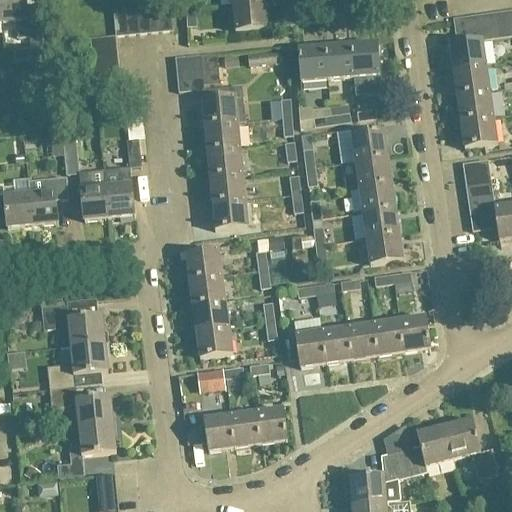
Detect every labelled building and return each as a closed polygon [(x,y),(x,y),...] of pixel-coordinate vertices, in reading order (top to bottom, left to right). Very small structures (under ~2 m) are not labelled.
[(25,0),(0,0),(2,27),(16,26),(18,43),(29,42),(30,64),(42,63),(39,17),(27,18),(25,0)] [(184,0),(185,13),(195,13),(194,0),(184,0)] [(232,0),(233,10),(266,7),(265,0),(232,0)] [(266,7),(233,10),(235,36),(268,33),(266,7)] [(158,11),(161,37),(173,36),(170,9),(158,11)] [(161,37),(158,11),(146,12),(149,38),(161,37)] [(149,38),(146,12),(134,13),(137,40),(149,38)] [(137,40),(134,13),(123,15),(126,41),(137,40)] [(195,13),(185,13),(186,31),(196,31),(195,13)] [(126,41),(123,15),(111,16),(114,41),(114,42),(126,41)] [(511,39),(511,32),(509,15),(498,16),(502,41),(511,39)] [(502,41),(498,16),(487,18),(491,43),(502,41)] [(491,43),(487,18),(476,20),(479,44),(482,44),(491,43)] [(479,44),(476,20),(464,21),(468,46),(479,44)] [(464,21),(453,23),(457,48),(468,46),(464,21)] [(116,52),(114,42),(114,41),(88,44),(90,55),(116,52)] [(486,70),(482,44),(479,44),(468,46),(457,48),(449,49),(453,75),(486,70)] [(377,47),(351,49),(354,82),(355,99),(381,97),(380,80),(377,47)] [(328,84),(353,82),(351,49),(325,51),(328,84)] [(325,51),(298,53),(301,86),(328,84),(325,51)] [(116,52),(90,55),(91,66),(117,63),(116,52)] [(201,60),(204,90),(220,88),(217,58),(201,60)] [(176,74),(202,72),(201,60),(175,62),(176,74)] [(117,63),(91,66),(92,77),(118,75),(117,63)] [(457,101),(490,96),(486,70),(453,75),(457,101)] [(176,74),(177,85),(203,82),(202,72),(176,74)] [(118,75),(92,77),(93,88),(119,85),(118,75)] [(179,97),(204,94),(203,82),(177,85),(179,97)] [(119,85),(93,88),(95,99),(120,96),(119,85)] [(202,104),(205,131),(238,127),(236,109),(243,108),(241,91),(220,93),(221,102),(202,103),(202,104)] [(120,96),(95,99),(96,110),(122,107),(120,96)] [(461,127),(494,122),(490,96),(457,101),(461,127)] [(282,123),(291,122),(290,104),(280,105),(282,123)] [(360,125),(376,123),(375,114),(359,116),(360,125)] [(331,120),(330,120),(331,130),(349,127),(348,118),(331,120)] [(330,120),(313,122),(314,132),(331,130),(330,120)] [(291,122),(282,123),(283,142),(293,141),(291,122)] [(494,122),(461,127),(464,153),(497,148),(494,122)] [(240,153),(238,127),(205,131),(207,157),(240,153)] [(351,140),(355,166),(388,161),(384,135),(351,140)] [(127,144),(130,172),(142,171),(139,143),(127,144)] [(286,167),(296,166),(294,147),(284,148),(286,167)] [(210,183),(243,179),(240,153),(207,157),(210,183)] [(64,155),(66,179),(78,178),(76,154),(64,155)] [(305,173),(314,172),(312,154),(303,155),(305,173)] [(357,182),(345,184),(346,194),(359,192),(392,187),(388,161),(355,166),(357,182)] [(462,168),(464,179),(489,176),(488,164),(462,168)] [(314,172),(305,173),(307,191),(317,190),(314,172)] [(104,175),(109,223),(134,220),(130,173),(104,175)] [(109,223),(104,175),(79,177),(84,225),(109,223)] [(464,179),(466,191),(491,187),(489,176),(464,179)] [(246,205),(243,179),(210,183),(212,208),(246,205)] [(298,180),(288,182),(290,194),(291,200),(300,199),(298,180)] [(30,198),(29,198),(32,230),(58,227),(55,205),(68,204),(66,182),(28,186),(30,198)] [(359,192),(362,218),(395,213),(392,187),(359,192)] [(466,191),(467,202),(493,198),(491,187),(466,191)] [(7,232),(32,230),(29,198),(15,200),(14,192),(0,193),(0,224),(6,224),(7,232)] [(467,202),(469,213),(494,210),(493,198),(467,202)] [(291,200),(293,218),(303,217),(300,199),(291,200)] [(246,205),(212,208),(215,235),(248,232),(246,205)] [(311,225),(321,224),(319,205),(309,206),(311,225)] [(511,209),(495,212),(494,212),(496,221),(497,232),(499,245),(511,243),(511,209)] [(469,213),(471,225),(496,221),(494,212),(495,212),(494,210),(469,213)] [(362,218),(366,243),(399,239),(395,213),(362,218)] [(471,225),(472,236),(497,232),(496,221),(471,225)] [(315,251),(324,249),(322,231),(313,232),(315,251)] [(403,265),(399,239),(366,243),(370,270),(403,265)] [(324,249),(315,251),(317,269),(326,268),(324,249)] [(185,259),(189,285),(222,281),(218,254),(185,259)] [(257,276),(267,274),(265,256),(255,257),(257,276)] [(260,294),(269,293),(267,274),(257,276),(260,294)] [(392,279),(393,288),(411,286),(410,276),(392,279)] [(393,288),(392,279),(374,281),(375,291),(393,288)] [(189,285),(193,311),(226,307),(222,281),(189,285)] [(342,296),(360,293),(359,284),(340,287),(342,296)] [(315,290),(316,300),(334,297),(333,287),(315,290)] [(316,300),(315,290),(297,293),(298,302),(316,300)] [(193,311),(196,337),(229,332),(226,307),(193,311)] [(264,327),(274,326),(272,308),(262,309),(264,327)] [(68,332),(70,351),(105,348),(102,319),(68,322),(67,309),(41,312),(43,335),(68,332)] [(425,321),(399,325),(404,358),(430,354),(425,321)] [(399,325),(373,328),(378,361),(404,358),(399,325)] [(274,326),(264,327),(267,345),(277,344),(274,326)] [(373,328),(347,332),(352,365),(378,361),(373,328)] [(229,332),(196,337),(200,363),(233,359),(229,332)] [(347,332),(322,336),(327,369),(352,365),(347,332)] [(298,339),(295,340),(300,373),(327,369),(322,336),(298,339)] [(108,376),(105,348),(70,351),(72,369),(47,371),(49,394),(75,391),(74,379),(108,376)] [(250,381),(269,378),(267,369),(249,371),(250,381)] [(223,374),(225,384),(243,382),(242,372),(223,374)] [(307,389),(323,388),(323,375),(306,376),(307,389)] [(77,414),(78,432),(113,429),(110,400),(76,403),(75,391),(49,394),(51,417),(77,414)] [(0,417),(14,417),(13,404),(0,404),(0,417)] [(283,413),(256,416),(261,450),(287,446),(283,413)] [(256,416),(230,420),(235,453),(261,450),(256,416)] [(235,453),(230,420),(204,424),(209,457),(235,453)] [(472,424),(444,431),(453,465),(471,460),(477,485),(499,479),(492,454),(480,457),(472,424)] [(116,457),(113,429),(78,432),(80,450),(69,451),(70,469),(57,470),(58,484),(84,481),(82,460),(116,457)] [(453,465),(444,431),(417,438),(420,451),(399,456),(407,483),(428,477),(426,472),(453,465)] [(349,482),(352,510),(398,506),(396,486),(407,483),(399,456),(381,461),(382,479),(349,482)] [(96,481),(97,493),(113,492),(112,479),(96,481)]
